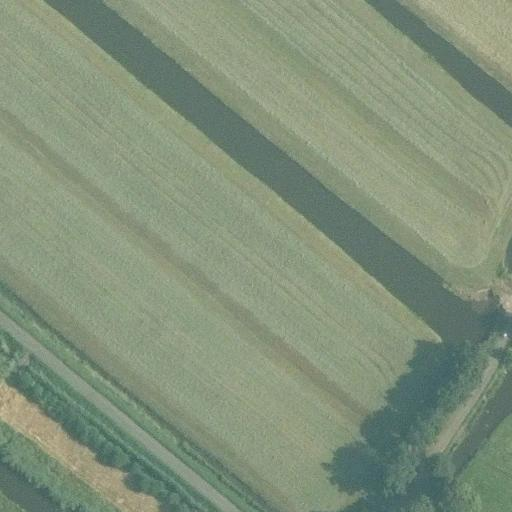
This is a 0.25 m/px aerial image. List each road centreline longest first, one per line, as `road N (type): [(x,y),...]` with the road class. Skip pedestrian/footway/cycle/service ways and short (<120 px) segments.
road 1 (unclassified): [(0,320),(230,511)]
road 2 (unclassified): [(398,511),(511,323)]
